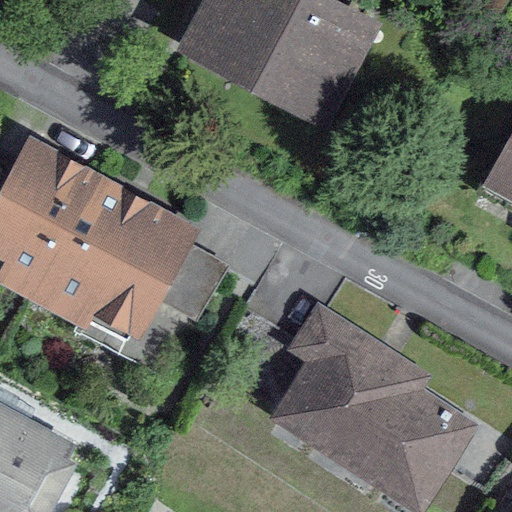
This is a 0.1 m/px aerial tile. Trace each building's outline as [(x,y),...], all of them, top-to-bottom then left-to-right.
[(160,6),(147,0),(92,0),(76,34),(132,62),(160,6)] [(318,138),(376,29),(320,0),(200,0),(169,60),(318,138)] [(0,266),(30,283),(98,161),(31,124),(0,179),(0,253),(3,256),(0,261),(0,266)] [(511,125),(476,194),(511,213),(511,125)] [(231,257),(194,237),(204,219),(98,161),(30,283),(90,316),(97,303),(143,328),(163,293),(200,314),(231,257)] [(482,416),(428,381),(436,368),(321,294),(290,341),(307,352),(273,404),(426,503),(482,416)] [(78,434),(0,391),(0,511),(48,511),(81,451),(72,446),(78,434)]
